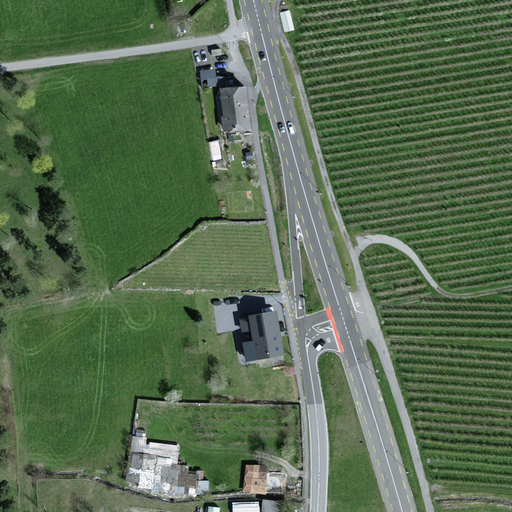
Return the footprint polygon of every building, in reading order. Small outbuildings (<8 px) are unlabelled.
[(199,68),(203,86),(224,82),(223,73),(217,74),(215,64),(199,68)] [(252,128),(249,86),(223,88),(225,116),(222,116),(224,131),(248,129),(248,128),(252,128)] [(285,355),(278,313),(253,317),(258,344),(246,346),(248,357),(260,355),(261,359),(285,355)] [(178,441),(162,442),(162,454),(179,453),(178,441)] [(178,463),(177,490),(208,492),(209,478),(200,477),(201,468),(188,467),(188,463),(178,463)] [(267,467),(247,465),(245,491),(265,492),(267,467)] [(262,497),(262,509),(280,510),(280,498),(262,497)] [(233,511),(259,511),(258,499),(232,500),(232,511),(233,511)]
